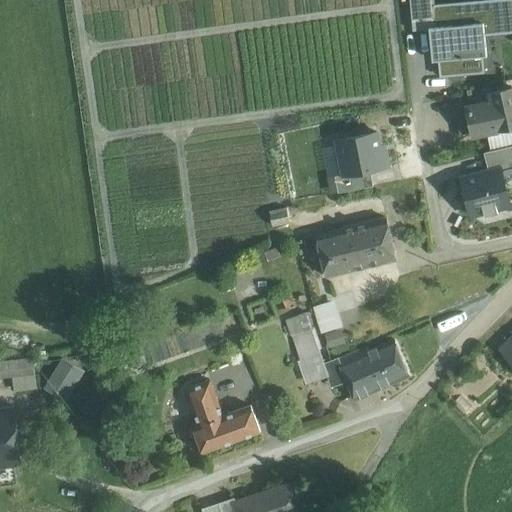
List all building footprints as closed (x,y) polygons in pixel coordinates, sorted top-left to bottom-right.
[(448,7),(450,7),(449,0),(423,0),(426,33),(441,31),(450,30),(448,7)] [(497,25),(499,38),(511,36),(511,1),(450,7),(448,7),(450,30),(497,25)] [(450,30),(441,31),(445,64),(455,63),(501,58),(499,38),(497,25),(450,30)] [(501,58),(455,63),(456,79),(503,73),(501,58)] [(511,87),(490,93),(492,101),(467,107),(473,133),(511,123),(511,87)] [(473,133),(467,107),(452,110),(458,137),(473,133)] [(343,173),(385,166),(379,130),(336,138),(343,173)] [(460,175),(470,215),(511,204),(511,201),(503,164),(460,175)] [(286,207),(269,211),(272,224),(289,220),(286,207)] [(385,217),(316,235),(327,275),(395,258),(385,217)] [(315,303),(326,345),(348,339),(337,297),(315,303)] [(298,314),(286,318),(295,345),(307,341),(298,314)] [(307,341),(295,345),(300,359),(320,352),(315,338),(307,341)] [(393,339),(368,350),(366,347),(338,359),(355,398),(409,375),(393,339)] [(511,340),(501,351),(511,362),(511,340)] [(0,352),(0,376),(11,375),(33,372),(30,349),(0,352)] [(84,370),(62,356),(44,386),(66,400),(84,370)] [(33,372),(11,375),(13,390),(35,387),(33,372)] [(210,379),(186,388),(193,408),(218,399),(210,379)] [(218,399),(193,408),(199,424),(193,426),(203,451),(261,430),(251,404),(223,415),(218,399)] [(12,405),(0,406),(0,462),(19,460),(12,405)] [(297,480),(236,500),(240,511),(298,511),(307,509),(297,480)] [(235,496),(219,501),(222,511),(240,511),(236,500),(235,496)]
